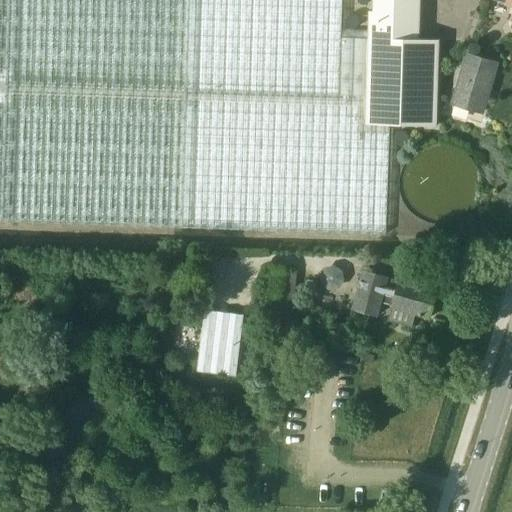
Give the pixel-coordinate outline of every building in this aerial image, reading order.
[(0,0),(0,219),(256,228),(386,232),(389,125),(436,127),(439,41),(418,40),(419,0),(373,0),(373,12),(369,12),(368,36),(341,35),(342,0),(0,0)] [(511,0),(495,0),(507,4),(508,0),(511,0),(511,16),(511,19),(511,18),(511,25),(511,29),(511,28),(511,0)] [(481,114),(496,64),(467,56),(452,105),(481,114)] [(293,316),(296,269),(267,267),(265,314),(293,316)] [(326,269),(322,275),(324,283),(330,287),(337,285),(341,279),(340,272),(334,268),(326,269)] [(429,315),(437,289),(398,278),(398,279),(387,275),(363,268),(353,307),(377,314),(380,301),(391,304),(391,305),(429,315)] [(204,310),(197,372),(235,376),(243,315),(204,310)]
